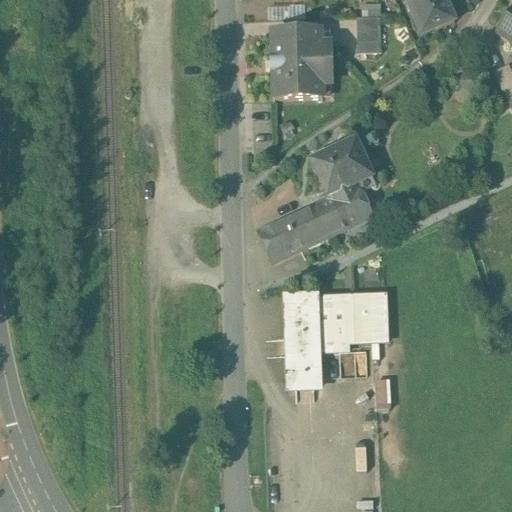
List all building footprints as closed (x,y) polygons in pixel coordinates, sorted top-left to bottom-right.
[(404,0),(421,39),(454,25),(443,0),(404,0)] [(362,16),(381,16),(381,4),(362,5),(362,16)] [(268,19),(302,19),(303,10),(268,9),(268,19)] [(511,13),(498,33),(511,43),(511,13)] [(380,20),(356,21),(357,57),(381,56),(380,20)] [(320,34),(272,35),(273,62),(269,62),(270,76),(273,76),(274,103),(322,101),(322,87),(332,87),(331,47),(321,47),(320,34)] [(511,75),(508,68),(493,75),(507,104),(511,101),(511,75)] [(356,145),(312,165),(327,201),(357,187),(372,180),(356,145)] [(329,204),(305,215),(259,236),(272,266),(371,220),(357,187),(327,201),(329,204)] [(371,220),(356,227),(361,235),(376,229),(371,220)] [(316,298),(285,299),(288,373),(319,372),(316,298)] [(319,372),(288,373),(289,391),(319,390),(319,372)] [(386,410),(386,382),(372,381),(372,410),(386,410)] [(278,446),(280,497),(289,497),(288,446),(278,446)]
